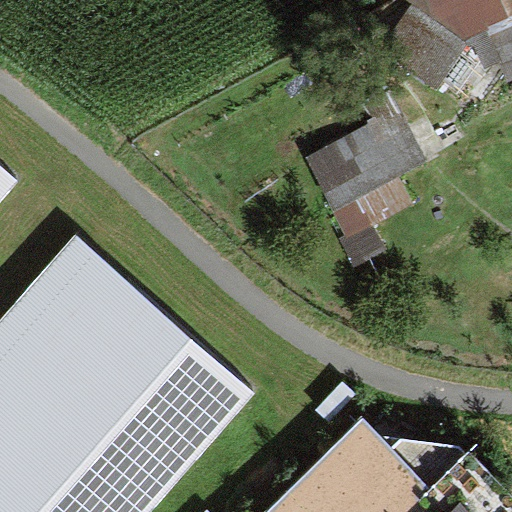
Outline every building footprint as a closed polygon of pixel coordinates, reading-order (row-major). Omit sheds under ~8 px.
[(511,0),(423,0),(485,55),(511,46),(511,0)] [(407,109),(314,152),(341,221),(438,167),(407,109)] [(0,175),(9,166),(0,158),(0,175)] [(77,227),(0,314),(0,511),(142,511),(255,385),(77,227)] [(511,500),(423,410),(318,511),(505,511),(511,506),(511,500)]
